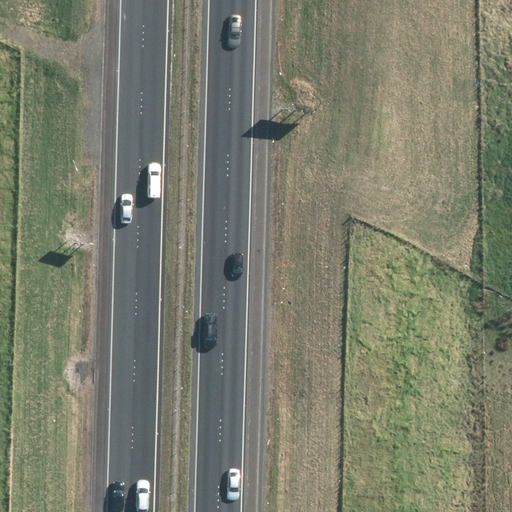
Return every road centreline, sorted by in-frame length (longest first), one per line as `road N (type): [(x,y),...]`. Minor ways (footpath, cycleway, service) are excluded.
road 1 (motorway): [(128,511),(143,0)]
road 2 (motorway): [(232,0),(219,511)]
